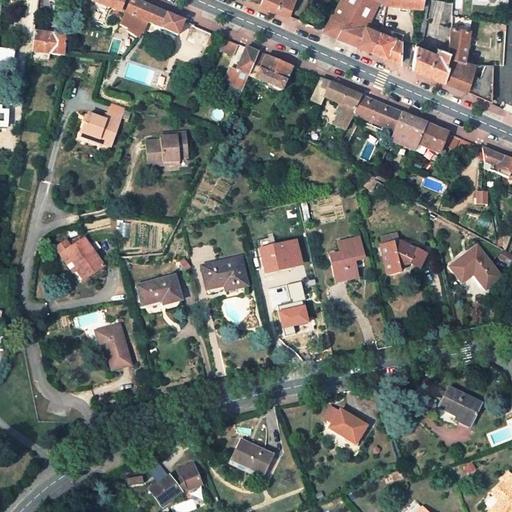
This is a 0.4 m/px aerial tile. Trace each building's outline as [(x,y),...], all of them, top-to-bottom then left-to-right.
[(87,0),(125,15),(130,0),(87,0)] [(134,17),(177,36),(183,22),(131,0),(130,0),(125,15),(120,27),(129,31),(134,17)] [(262,0),(261,4),(288,16),(295,0),(262,0)] [(387,0),(340,0),(323,31),(337,37),(338,35),(357,43),(356,45),(371,51),(379,32),(370,28),(373,21),(370,20),(379,2),(387,5),(387,0)] [(387,0),(387,5),(400,6),(409,7),(422,9),(423,0),(387,0)] [(452,28),(470,31),(473,19),(453,15),(452,28)] [(424,48),(428,22),(421,20),(415,57),(423,58),(424,48)] [(452,28),(439,25),(439,34),(452,37),(452,28)] [(120,27),(116,34),(133,46),(139,38),(128,32),(129,31),(120,27)] [(389,36),(391,31),(382,28),(380,32),(389,36)] [(452,37),(451,54),(448,66),(450,67),(446,83),(466,92),(474,66),(465,62),(456,60),(458,53),(466,55),(470,31),(452,28),(452,37)] [(63,56),(66,36),(64,36),(35,32),(32,52),(49,54),(63,56)] [(371,51),(401,64),(401,41),(389,36),(380,32),(379,32),(371,51)] [(337,37),(356,45),(357,43),(338,35),(337,37)] [(129,59),(142,41),(139,38),(133,46),(125,56),(129,59)] [(132,62),(146,44),(142,41),(129,59),(132,62)] [(232,42),(229,49),(234,52),(238,44),(232,42)] [(238,72),(226,101),(237,105),(249,77),(258,53),(246,48),(236,71),(238,72)] [(431,51),(424,48),(423,58),(415,57),(413,69),(421,73),(431,51)] [(435,54),(431,51),(421,73),(446,83),(450,67),(448,66),(451,54),(441,50),(439,55),(435,54)] [(31,59),(49,61),(49,54),(32,52),(31,59)] [(249,77),(282,91),(290,72),(299,76),(301,71),(258,53),(249,77)] [(465,62),(466,55),(458,53),(456,60),(465,62)] [(320,79),(311,101),(320,105),(323,97),(330,83),(320,79)] [(333,125),(344,130),(349,121),(353,112),(361,97),(330,83),(323,97),(341,106),(337,115),(333,125)] [(361,97),(353,112),(394,130),(401,113),(361,97)] [(394,130),(390,141),(415,152),(418,145),(427,124),(401,113),(394,130)] [(111,146),(121,118),(109,114),(107,121),(88,114),(81,133),(99,140),(98,142),(111,146)] [(418,145),(439,154),(447,133),(427,124),(418,145)] [(97,143),(98,142),(99,140),(81,133),(80,137),(97,143)] [(177,137),(160,138),(160,141),(146,142),(148,167),(162,166),(162,163),(179,162),(179,159),(188,158),(186,133),(177,134),(177,137)] [(415,152),(436,161),(439,154),(418,145),(415,152)] [(484,163),(490,165),(487,170),(497,174),(504,157),(482,148),(484,163)] [(511,161),(504,157),(497,174),(508,179),(511,174),(511,161)] [(364,186),(369,189),(374,180),(373,179),(374,178),(369,176),(364,186)] [(420,271),(427,256),(406,245),(405,248),(399,245),(399,242),(398,242),(396,234),(382,238),(384,246),(380,246),(387,276),(400,273),(399,266),(410,264),(411,277),(418,278),(420,271)] [(73,236),(62,243),(67,250),(77,243),(73,236)] [(104,267),(84,238),(77,243),(67,250),(64,252),(69,259),(72,257),(79,268),(76,270),(83,281),(104,267)] [(359,238),(338,243),(340,253),(330,256),(336,282),(358,278),(354,261),(364,259),(359,238)] [(296,241),(260,250),(265,272),(301,264),(296,241)] [(477,247),(450,267),(462,283),(474,274),(486,289),(501,278),(477,247)] [(500,257),(511,263),(511,255),(504,251),(500,257)] [(72,257),(69,259),(76,270),(79,268),(72,257)] [(241,259),(201,267),(207,290),(225,286),(233,284),(235,289),(248,286),(241,259)] [(175,276),(136,286),(142,307),(162,301),(163,306),(182,301),(175,276)] [(120,325),(95,331),(100,350),(106,349),(112,370),(131,364),(120,325)] [(481,404),(449,388),(439,408),(457,417),(471,424),(481,404)] [(365,426),(340,412),(330,429),(355,444),(365,426)] [(469,427),(471,424),(457,417),(455,420),(469,427)] [(254,452),(256,448),(240,441),(238,445),(254,452)] [(238,445),(231,460),(253,471),(254,469),(264,473),(272,456),(256,448),(254,452),(238,445)] [(253,471),(231,460),(229,464),(251,474),(253,471)] [(169,477),(150,490),(162,507),(181,493),(180,492),(183,490),(185,492),(202,485),(194,464),(177,471),(180,479),(174,484),(169,477)] [(502,480),(504,482),(494,491),(502,499),(499,502),(489,511),(511,511),(511,490),(511,489),(511,477),(508,474),(502,480)] [(502,499),(494,491),(492,494),(499,502),(502,499)]
